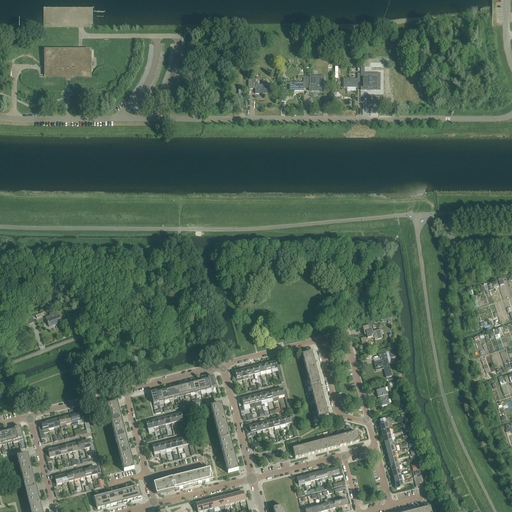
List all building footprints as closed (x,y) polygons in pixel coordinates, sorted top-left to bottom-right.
[(85,53),(84,52),(83,52),(82,51),(80,51),(79,51),(78,52),(77,52),(76,53),(45,53),(45,63),(45,72),(45,77),(45,78),(67,78),(69,78),(83,78),(87,78),(90,78),(91,78),(91,77),(91,73),(91,72),(91,53),(85,53)] [(357,83),(360,83),(360,75),(357,75),(357,80),(343,80),(343,88),(357,88),(357,83)] [(360,75),(360,83),(363,83),(363,88),(377,88),(377,80),(377,77),(372,77),(372,80),(364,80),(364,75),(360,75)] [(310,77),(306,78),(306,87),(310,87),(309,91),(323,91),(323,83),(310,83),(310,77)] [(306,87),(306,78),(303,78),(303,83),(289,83),(289,91),(303,91),(303,87),(306,87)] [(252,82),(252,90),(255,90),(255,94),(269,94),(269,86),(256,86),(256,82),(252,82)] [(59,316),(47,321),(49,328),(61,323),(59,316)] [(364,341),(361,342),(363,348),(371,345),(370,339),(372,338),(372,339),(374,339),(375,341),(381,339),(379,331),(381,330),(373,332),(372,331),(370,332),(368,326),(362,328),(365,338),(363,339),(364,341)] [(312,353),(302,356),(306,372),(316,369),(312,353)] [(386,353),(378,355),(380,361),(374,363),(375,368),(383,366),(386,378),(392,377),(386,353)] [(276,362),(270,364),(271,371),(272,373),(278,372),(277,370),(277,369),(277,367),(276,364),(276,362)] [(258,367),(260,374),(260,376),(266,375),(266,372),(264,365),(258,367)] [(316,369),(306,372),(311,388),(320,386),(316,369)] [(246,370),(241,371),(243,381),(249,379),(248,377),(246,370)] [(236,377),(233,378),(234,383),(243,381),(241,371),(235,373),(236,377)] [(214,378),(208,379),(211,390),(217,388),(214,378)] [(208,379),(203,380),(206,391),(211,390),(208,379)] [(187,384),(182,386),(185,398),(191,397),(187,384)] [(182,386),(177,387),(180,398),(185,396),(185,398),(182,386)] [(320,386),(311,388),(315,404),(324,402),(320,386)] [(387,389),(376,392),(378,398),(379,398),(382,407),(390,405),(387,396),(386,389),(387,389)] [(156,392),(151,394),(153,405),(159,403),(156,392)] [(259,395),(253,397),(255,404),(256,407),(262,406),(261,402),(259,395)] [(324,402),(315,404),(319,420),(328,418),(324,402)] [(117,404),(107,407),(111,423),(121,420),(120,413),(121,412),(119,411),(117,404)] [(221,405),(211,408),(215,425),(225,422),(224,415),(225,414),(223,412),(221,405)] [(70,417),(72,424),(73,427),(79,425),(76,415),(70,417)] [(381,425),(380,425),(381,431),(389,429),(392,428),(390,418),(380,421),(381,425)] [(121,420),(111,423),(115,440),(126,437),(124,430),(125,429),(123,427),(121,420)] [(225,422),(215,425),(219,441),(230,438),(228,431),(229,430),(227,429),(225,422)] [(49,430),(47,423),(41,424),(42,428),(38,429),(41,438),(41,440),(44,439),(45,439),(44,434),(50,433),(49,430)] [(266,423),(260,425),(262,432),(263,434),(269,432),(268,430),(266,423)] [(250,431),(247,432),(248,435),(251,435),(256,433),(255,426),(249,428),(250,431)] [(21,428),(15,429),(18,441),(24,440),(21,428)] [(15,429),(10,430),(13,443),(18,441),(15,429)] [(10,430),(5,432),(8,444),(13,443),(10,430)] [(357,433),(341,437),(343,446),(359,442),(357,433)] [(126,437),(115,440),(120,456),(130,453),(128,446),(129,444),(128,444),(126,437)] [(341,437),(325,441),(327,450),(343,446),(341,437)] [(230,438),(219,441),(224,457),(234,455),(232,448),(233,446),(232,445),(230,438)] [(181,440),(175,441),(178,451),(184,449),(183,447),(181,440)] [(325,441),(309,445),(311,455),(327,450),(325,441)] [(311,455),(309,445),(292,449),(295,459),(311,455)] [(396,446),(393,447),(386,449),(387,455),(395,453),(397,452),(396,446)] [(130,453),(120,456),(124,471),(124,472),(134,470),(132,463),(133,461),(132,460),(130,453)] [(234,455),(224,457),(228,474),(238,471),(236,464),(237,462),(236,462),(234,455)] [(28,456),(17,458),(22,475),(32,472),(30,465),(31,464),(30,463),(28,456)] [(398,464),(390,466),(392,472),(399,470),(402,470),(400,464),(398,464)] [(96,468),(90,469),(92,476),(98,475),(101,474),(99,467),(96,468)] [(337,469),(331,470),(333,477),(334,479),(342,477),(341,471),(338,471),(337,469)] [(172,479),(153,485),(156,496),(175,491),(179,490),(179,491),(183,490),(183,489),(188,487),(188,489),(192,487),(192,486),(198,485),(198,486),(202,485),(202,484),(205,483),(205,484),(209,483),(209,482),(213,481),(210,470),(172,479)] [(32,472),(22,475),(26,491),(36,489),(34,482),(35,480),(34,479),(32,472)] [(320,473),(314,475),(316,481),(319,480),(320,483),(322,482),(320,473)] [(139,487),(94,499),(94,500),(97,510),(101,509),(102,511),(111,509),(110,507),(118,505),(119,507),(127,504),(127,502),(130,501),(131,503),(142,500),(139,487)] [(36,489),(26,491),(30,508),(41,505),(39,498),(40,496),(38,496),(36,489)]
